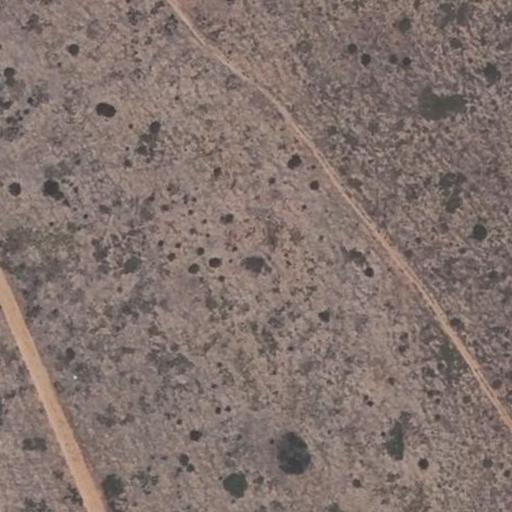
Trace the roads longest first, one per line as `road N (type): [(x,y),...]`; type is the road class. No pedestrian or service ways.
road 1 (track): [(511,407),(335,165),(166,0)]
road 2 (track): [(93,511),(0,307)]
